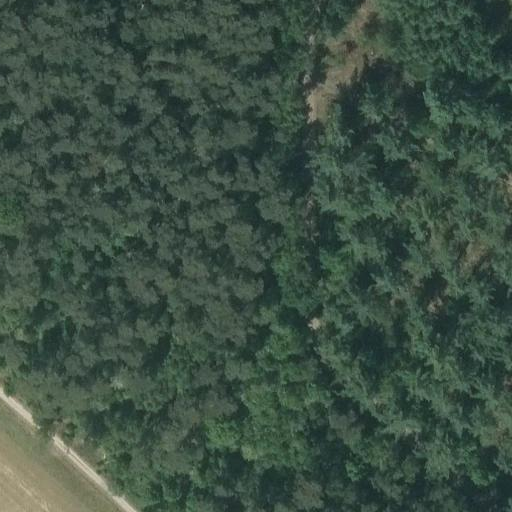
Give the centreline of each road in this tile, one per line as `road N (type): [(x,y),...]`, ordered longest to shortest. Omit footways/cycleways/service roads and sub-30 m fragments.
road 1 (track): [(305,0),(310,354),(337,404),(472,511)]
road 2 (unknown): [(307,80),(511,191)]
road 3 (track): [(0,392),(123,511)]
